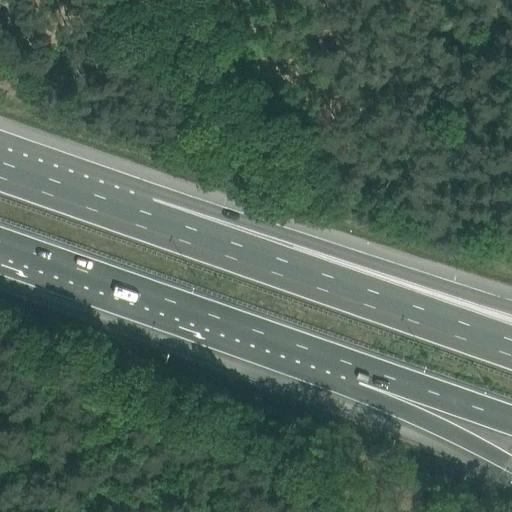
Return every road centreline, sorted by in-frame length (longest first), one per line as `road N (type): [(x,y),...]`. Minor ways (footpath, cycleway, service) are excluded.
road 1 (motorway): [(511,347),(141,217)]
road 2 (motorway): [(0,241),(363,367)]
road 3 (motorway): [(511,307),(384,267),(141,217)]
road 4 (motorway): [(363,367),(511,465)]
road 5 (motorway): [(363,367),(511,419)]
road 6 (motorway): [(141,217),(0,168)]
